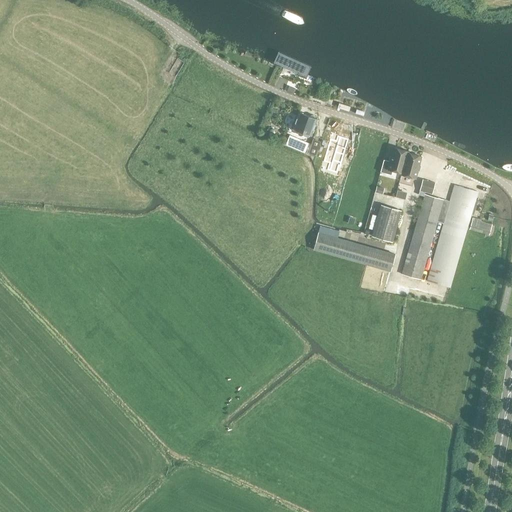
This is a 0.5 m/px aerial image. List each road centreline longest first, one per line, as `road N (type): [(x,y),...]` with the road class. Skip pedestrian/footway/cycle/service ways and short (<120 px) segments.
road 1 (unclassified): [(127,0),(242,74),(425,141),(511,190)]
road 2 (secondary): [(491,511),(511,377)]
